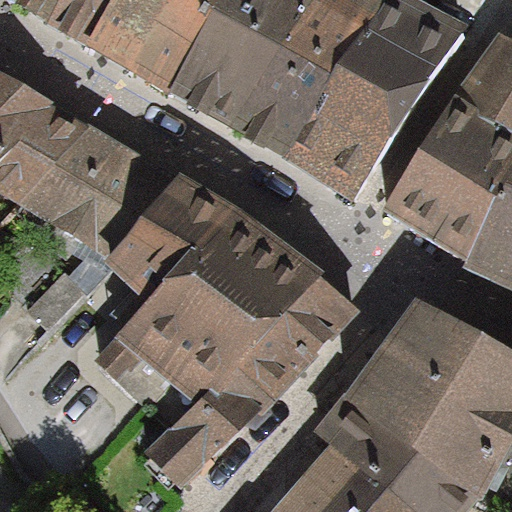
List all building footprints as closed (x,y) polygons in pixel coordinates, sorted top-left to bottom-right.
[(13,0),(52,22),(67,0),(13,0)] [(96,49),(126,0),(67,0),(52,22),(96,49)] [(126,0),(96,49),(134,71),(177,0),(126,0)] [(173,97),(229,0),(177,0),(134,71),(173,97)] [(234,128),(320,0),(229,0),(173,97),(234,128)] [(288,157),(387,2),(384,0),(320,0),(234,128),(288,157)] [(384,0),(387,2),(288,157),(357,199),(466,37),(414,12),(421,0),(384,0)] [(511,47),(505,43),(391,213),(471,264),(511,189),(511,47)] [(87,135),(0,84),(0,186),(1,186),(22,203),(87,135)] [(183,192),(87,135),(22,203),(121,261),(183,192)] [(511,189),(471,264),(503,281),(511,262),(511,189)] [(170,290),(237,224),(183,192),(121,261),(115,268),(131,283),(145,267),(170,290)] [(232,373),(314,282),(237,224),(170,290),(104,364),(173,430),(232,373)] [(86,293),(66,274),(29,311),(48,331),(86,293)] [(354,313),(314,282),(232,373),(270,402),(354,313)] [(353,400),(478,498),(511,435),(511,360),(419,310),(353,400)] [(232,373),(173,430),(150,456),(181,488),(270,402),(232,373)] [(341,450),(431,511),(464,511),(478,498),(353,400),(323,439),(341,450)] [(287,511),(431,511),(341,450),(287,511)]
